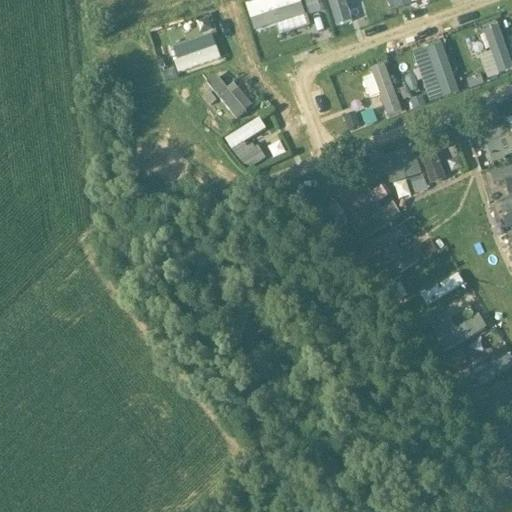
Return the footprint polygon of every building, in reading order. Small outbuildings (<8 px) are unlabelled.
[(255,36),(306,20),(299,0),(259,0),(245,4),(255,36)] [(317,6),(315,0),(306,0),(308,8),(317,6)] [(345,0),(327,0),(332,26),(350,23),(345,0)] [(487,80),(511,70),(511,62),(499,27),(484,32),(491,52),(478,56),(487,80)] [(481,29),(466,34),(473,54),(488,49),(481,29)] [(171,48),(180,73),(221,59),(212,33),(171,48)] [(414,52),(427,101),(457,94),(445,45),(414,52)] [(389,67),(363,73),(369,98),(381,95),(385,116),(399,113),(389,67)] [(217,75),(206,83),(232,123),(253,109),(235,82),(226,88),(217,75)] [(497,107),(486,109),(489,125),(501,123),(497,107)] [(324,118),(330,141),(365,132),(359,109),(324,118)] [(507,124),(484,127),(489,159),(511,156),(511,117),(506,118),(507,124)] [(225,139),(231,150),(266,129),(260,119),(225,139)] [(412,192),(461,175),(452,148),(457,146),(451,129),(434,135),(441,156),(419,164),(423,175),(408,180),(412,192)] [(272,130),(234,148),(247,175),(285,156),(272,130)] [(388,173),(397,200),(411,196),(405,179),(422,174),(414,147),(372,160),(377,176),(388,173)] [(492,183),(511,177),(511,166),(489,173),(492,183)] [(393,202),(379,209),(366,183),(338,197),(359,240),(402,219),(393,202)] [(378,284),(422,266),(415,248),(400,254),(393,235),(363,247),(378,284)] [(417,248),(427,260),(439,250),(429,238),(417,248)] [(457,273),(421,295),(428,307),(464,284),(457,273)] [(398,311),(407,324),(428,308),(419,295),(398,311)] [(443,353),(487,329),(480,316),(455,330),(449,319),(430,330),(443,353)] [(470,362),(478,384),(511,372),(511,360),(507,348),(470,362)] [(511,414),(511,387),(487,398),(497,421),(511,414)] [(511,443),(501,448),(507,462),(511,459),(511,443)]
